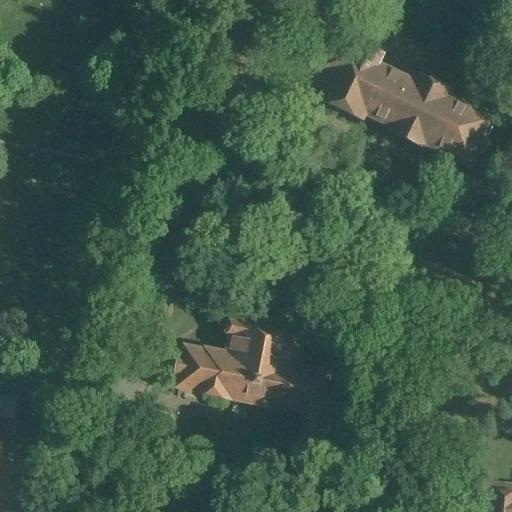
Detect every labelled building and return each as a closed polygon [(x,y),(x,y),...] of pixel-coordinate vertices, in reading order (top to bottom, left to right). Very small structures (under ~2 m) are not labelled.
[(415,84),(374,64),(377,58),(363,51),(361,54),(351,49),(349,53),(327,43),(301,99),(359,126),(361,121),(393,136),(391,139),(420,153),(423,148),(466,168),(473,153),(478,156),(484,144),(479,141),(490,118),(444,97),(446,91),(418,77),(415,84)] [(144,55),(121,114),(144,122),(166,64),(144,55)] [(112,222),(99,220),(96,237),(109,239),(112,222)] [(254,319),(232,315),(229,327),(225,326),(222,337),(227,338),(223,359),(199,355),(198,362),(176,358),(175,364),(172,363),(169,384),(172,384),(170,392),(191,396),(190,400),(225,406),(226,403),(253,408),(272,411),(272,415),(305,421),(305,417),(328,421),(336,379),(317,376),(315,378),(295,374),(303,327),(282,323),(279,339),(251,335),(254,319)] [(511,511),(511,490),(488,488),(486,511),(511,511)]
